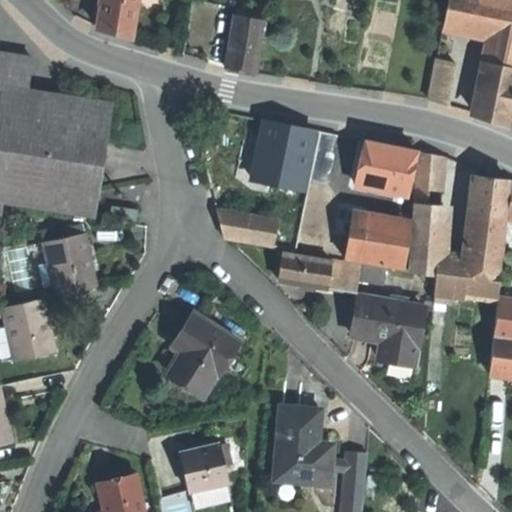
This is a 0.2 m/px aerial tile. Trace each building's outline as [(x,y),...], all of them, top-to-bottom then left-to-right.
[(104,0),(100,29),(117,34),(132,39),(139,0),(104,0)] [(500,0),(448,0),(442,31),(453,33),(455,25),(494,32),(500,0)] [(511,0),(500,0),(494,32),(492,41),(511,44),(511,0)] [(266,20),(236,15),(227,67),(241,70),(256,72),(266,20)] [(511,44),(492,41),(489,58),(511,62),(511,44)] [(0,52),(0,76),(29,81),(33,57),(0,52)] [(456,60),(438,57),(431,93),(449,97),(456,60)] [(511,62),(489,58),(484,57),(473,111),(489,115),(510,122),(511,113),(511,62)] [(29,81),(0,76),(0,84),(28,88),(29,81)] [(28,88),(0,84),(0,120),(7,121),(3,147),(100,162),(109,101),(28,88)] [(112,102),(109,101),(100,162),(92,214),(95,215),(112,102)] [(7,121),(0,120),(0,200),(92,214),(100,162),(3,147),(7,121)] [(293,125),(272,121),(260,180),(303,189),(312,147),(315,130),(293,125)] [(337,134),(315,130),(312,147),(333,152),(337,134)] [(417,151),(366,141),(357,184),(409,195),(417,151)] [(423,211),(428,158),(419,151),(414,209),(423,211)] [(469,179),(465,216),(469,217),(498,220),(505,220),(511,223),(511,184),(509,183),(487,181),(469,179)] [(138,210),(112,206),(110,216),(136,220),(138,210)] [(423,211),(414,209),(410,272),(435,276),(436,263),(437,213),(423,211)] [(281,221),(218,210),(226,237),(276,248),(281,221)] [(498,220),(469,217),(463,265),(495,267),(498,220)] [(410,233),(351,224),(345,258),(405,268),(410,233)] [(88,232),(46,241),(57,295),(99,286),(93,260),(88,232)] [(332,262),(284,253),(280,280),(305,284),(327,288),(332,262)] [(352,263),(332,260),(332,262),(327,288),(343,290),(350,270),(352,263)] [(463,265),(436,263),(435,276),(434,298),(495,303),(499,267),(495,267),(463,265)] [(363,272),(350,270),(343,290),(359,292),(363,272)] [(426,306),(362,296),(356,336),(385,340),(395,342),(392,360),(417,364),(426,306)] [(46,297),(4,306),(15,360),(58,350),(53,325),(46,297)] [(511,303),(495,303),(491,339),(511,340),(511,303)] [(241,338),(196,310),(184,330),(192,335),(182,350),(172,367),(208,390),(219,372),(220,373),(241,338)] [(179,338),(174,345),(182,350),(192,335),(184,330),(179,338)] [(511,340),(491,339),(489,363),(487,377),(511,379),(511,340)] [(395,342),(385,340),(384,350),(382,359),(392,360),(395,342)] [(489,363),(464,360),(458,408),(483,411),(487,377),(489,363)] [(0,383),(0,443),(13,441),(8,416),(0,383)] [(304,413),(285,411),(279,484),(314,486),(317,446),(320,414),(304,413)] [(223,442),(183,451),(188,471),(192,490),(194,489),(230,481),(232,481),(223,442)] [(336,448),(317,446),(314,486),(332,488),(334,473),(334,464),(336,448)] [(362,511),(367,456),(347,455),(347,465),(346,474),(342,511),(362,511)] [(347,465),(334,464),(334,473),(346,474),(347,465)] [(146,511),(138,472),(102,480),(105,495),(108,510),(102,511),(146,511)] [(230,481),(194,489),(197,505),(233,497),(230,481)]
